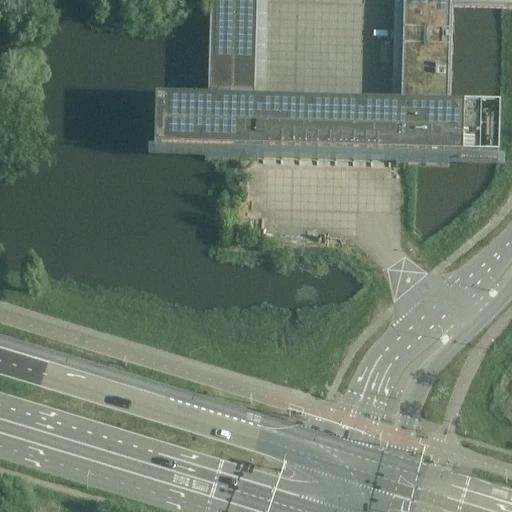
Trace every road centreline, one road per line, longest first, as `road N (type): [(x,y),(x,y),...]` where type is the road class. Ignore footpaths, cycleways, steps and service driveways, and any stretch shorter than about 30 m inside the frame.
road 1 (secondary): [(337,464),(0,356)]
road 2 (secondary): [(0,426),(283,511)]
road 3 (unclassified): [(511,238),(370,372),(337,464)]
road 4 (unclassified): [(386,477),(431,367),(511,283)]
